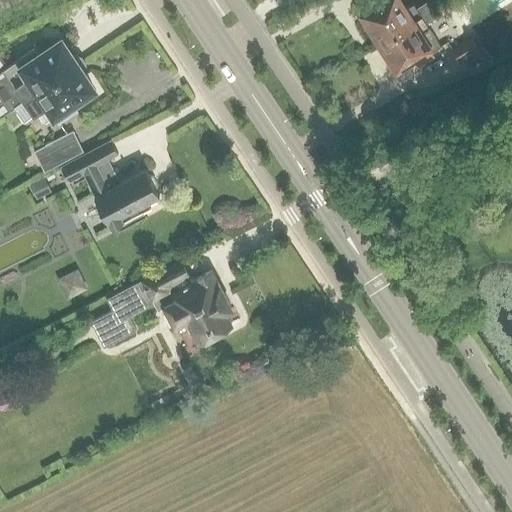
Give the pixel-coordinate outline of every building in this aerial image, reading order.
[(378,4),(363,14),(365,17),(363,22),(369,32),(375,32),(380,40),(431,8),(426,1),(416,8),(413,4),(404,10),(397,0),(377,0),(376,1),(378,4)] [(431,8),(380,40),(387,51),(385,56),(391,64),(397,65),(398,68),(414,58),(416,62),(440,46),(425,23),(436,16),(431,8)] [(472,40),(452,53),(459,63),(479,51),(472,40)] [(0,117),(4,115),(78,66),(61,41),(41,55),(36,48),(17,61),(7,68),(0,57),(0,117)] [(72,104),(94,90),(78,66),(4,115),(13,129),(38,113),(45,123),(54,116),(59,123),(77,111),(72,104)] [(77,129),(38,149),(48,169),(87,149),(77,129)] [(111,141),(61,166),(69,182),(84,175),(111,228),(151,208),(148,202),(160,196),(146,169),(119,182),(108,160),(118,155),(111,141)] [(44,178),(29,185),(36,200),(51,192),(44,178)] [(153,303),(157,309),(164,305),(174,325),(186,319),(198,341),(231,324),(225,313),(231,309),(211,270),(196,278),(197,279),(190,283),(186,276),(188,275),(180,261),(112,296),(117,307),(94,320),(108,345),(139,329),(132,314),(153,303)] [(61,275),(69,296),(90,288),(82,267),(61,275)]
